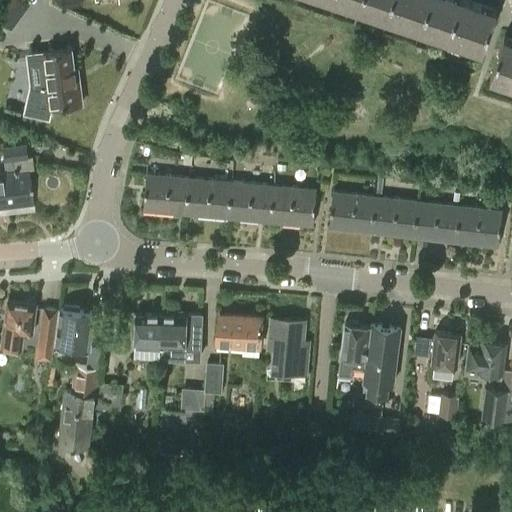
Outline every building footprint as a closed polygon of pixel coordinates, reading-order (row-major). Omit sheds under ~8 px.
[(26,3),(22,0),(0,0),(0,20),(9,27),(26,3)] [(360,0),(358,8),(420,29),(429,0),(360,0)] [(473,0),(429,0),(420,29),(482,50),(496,8),(473,0)] [(490,77),(511,84),(511,37),(504,35),(490,77)] [(70,49),(44,52),(44,49),(26,51),(30,83),(23,112),(49,118),(52,106),(81,103),(77,69),(73,70),(70,49)] [(26,157),(24,144),(1,147),(4,172),(0,172),(0,204),(12,203),(12,205),(32,203),(28,169),(34,168),(33,156),(26,157)] [(185,212),(188,176),(146,172),(142,208),(185,212)] [(231,180),(188,176),(185,212),(228,216),(230,194),(231,180)] [(228,216),(270,219),(272,199),(273,184),(231,180),(230,194),(228,216)] [(316,187),(273,184),(272,199),(270,219),(313,223),(316,187)] [(329,225),(372,230),(376,194),(333,189),(329,225)] [(418,199),(376,194),(372,230),(414,235),(418,199)] [(414,235),(456,240),(460,204),(418,199),(414,235)] [(503,209),(460,204),(456,240),(499,245),(503,209)] [(35,303),(7,299),(4,324),(3,332),(2,343),(18,345),(20,329),(31,330),(35,303)] [(56,341),(89,345),(94,310),(60,306),(56,341)] [(134,341),(160,342),(161,311),(135,310),(134,341)] [(161,311),(160,342),(159,354),(200,355),(201,312),(161,311)] [(262,315),(218,311),(216,339),(260,342),(262,315)] [(304,318),(272,315),(269,345),(275,346),(273,369),(305,372),(307,346),(301,346),(304,318)] [(55,318),(44,317),(42,332),(41,331),(38,354),(50,356),(55,318)] [(362,389),(364,389),(372,321),(371,321),(370,324),(359,322),(359,320),(348,318),(348,321),(344,321),(337,373),(352,375),(353,367),(364,368),(363,378),(364,378),(362,389)] [(400,325),(372,321),(364,389),(366,389),(366,392),(386,394),(388,382),(393,383),(400,325)] [(435,329),(434,336),(414,334),(412,352),(432,354),(432,361),(433,361),(432,375),(452,378),(453,363),(457,364),(461,332),(435,329)] [(469,341),(464,372),(500,377),(499,386),(508,387),(510,387),(511,377),(511,370),(511,367),(503,366),(506,340),(482,337),(481,343),(469,341)] [(204,390),(205,390),(203,411),(212,411),(214,391),(221,391),(224,362),(206,361),(204,390)] [(88,442),(93,405),(94,394),(95,394),(97,380),(98,365),(75,363),(71,390),(64,389),(59,438),(88,442)] [(122,383),(97,380),(95,394),(94,394),(93,405),(120,408),(122,383)] [(482,413),(504,417),(508,387),(499,386),(487,384),(482,413)] [(458,392),(441,390),(439,412),(456,414),(458,392)] [(202,411),(157,408),(155,451),(199,453),(202,411)] [(400,419),(352,413),(350,429),(382,433),(383,429),(398,431),(400,419)]
